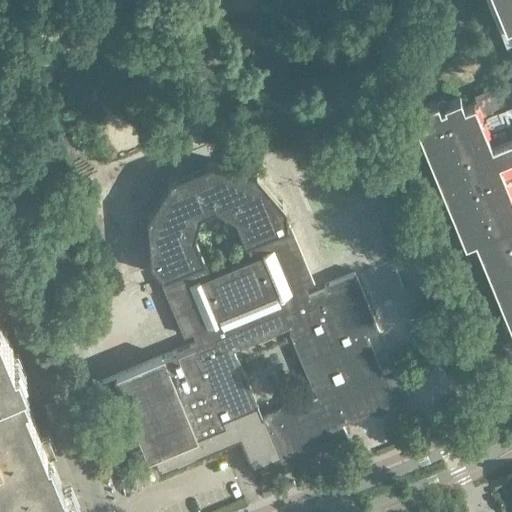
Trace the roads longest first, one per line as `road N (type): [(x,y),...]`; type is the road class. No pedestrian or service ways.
road 1 (unclassified): [(103,511),(0,272)]
road 2 (tertiary): [(511,411),(333,494)]
road 3 (tertiary): [(362,511),(511,441)]
